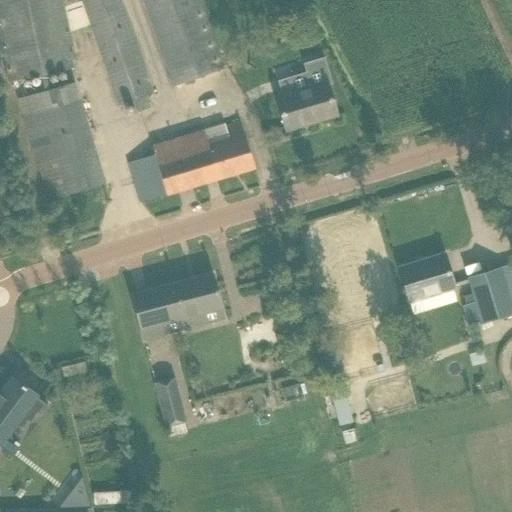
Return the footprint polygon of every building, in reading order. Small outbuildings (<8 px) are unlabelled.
[(0,0),(0,44),(8,83),(76,68),(61,0),(0,0)] [(131,101),(135,113),(149,108),(145,96),(152,94),(117,0),(80,0),(119,106),(131,101)] [(142,0),(173,87),(222,69),(198,0),(142,0)] [(288,78),(291,88),(274,93),(285,130),(336,115),(327,83),(330,81),(323,58),(302,64),(305,73),(288,78)] [(19,100),(48,199),(104,183),(74,84),(19,100)] [(151,146),(154,155),(127,163),(139,203),(254,168),(240,122),(225,127),(224,124),(151,146)] [(399,268),(404,287),(409,302),(454,288),(444,255),(399,268)] [(467,278),(473,297),(481,324),(511,314),(511,307),(500,268),(467,278)] [(130,295),(142,340),(164,335),(161,323),(183,318),(186,321),(198,318),(199,314),(221,308),(213,274),(130,295)] [(480,351),(468,354),(472,365),(484,361),(480,351)] [(285,359),(284,369),(292,369),(293,359),(285,359)] [(0,440),(2,442),(21,415),(29,421),(42,404),(43,402),(24,389),(25,388),(21,385),(20,386),(9,378),(0,390),(0,440)] [(185,424),(173,379),(154,384),(165,429),(185,424)] [(333,395),(336,424),(352,422),(349,394),(333,395)] [(86,501),(72,490),(57,510),(85,509),(88,509),(86,501)]
